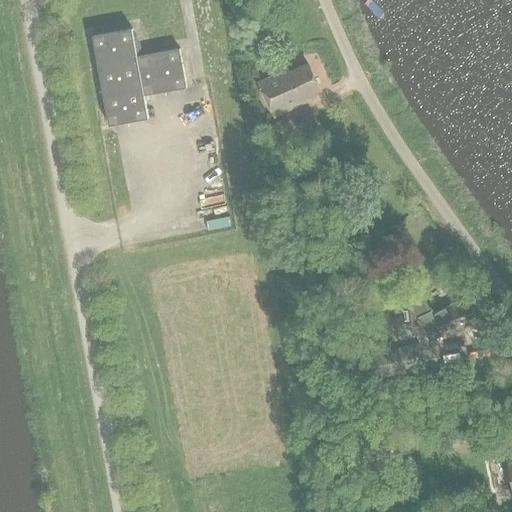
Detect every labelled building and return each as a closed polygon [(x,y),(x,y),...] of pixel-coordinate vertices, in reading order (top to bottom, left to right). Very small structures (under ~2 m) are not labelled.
[(132,30),(95,37),(92,37),(109,127),(148,120),(144,97),(186,89),(179,50),(137,58),(132,30)] [(306,99),(320,92),(307,65),(291,73),(290,70),(260,84),(278,120),(309,105),(306,99)] [(277,152),(298,140),(287,120),(266,132),(277,152)] [(417,295),(407,293),(412,329),(415,328),(417,328),(420,326),(422,325),(430,342),(444,335),(445,337),(477,322),(465,299),(432,315),(431,311),(428,312),(426,302),(424,299),(422,297),(420,296),(417,295)] [(377,379),(437,367),(432,343),(372,355),(377,379)] [(410,453),(406,432),(363,441),(367,462),(410,453)]
